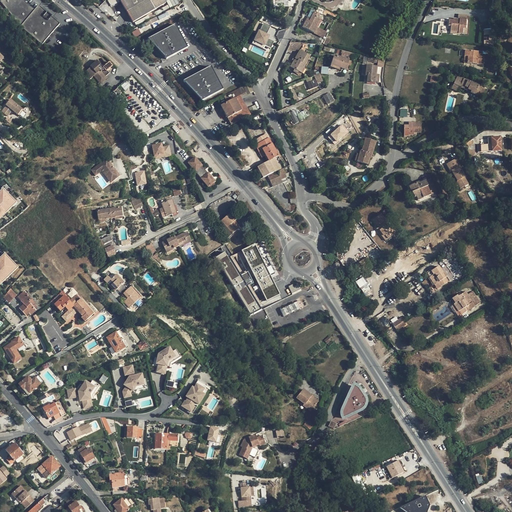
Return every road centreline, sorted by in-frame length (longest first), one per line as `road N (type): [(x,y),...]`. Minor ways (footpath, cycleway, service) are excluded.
road 1 (secondary): [(64,0),(159,88),(292,245)]
road 2 (secondary): [(362,348),(466,511)]
road 3 (residential): [(362,348),(320,435),(281,455),(267,431)]
road 4 (residential): [(392,160),(401,71),(428,0)]
road 5 (residential): [(392,160),(471,117),(511,124)]
